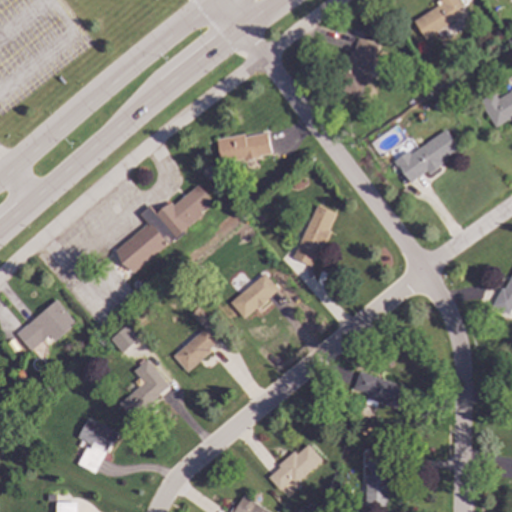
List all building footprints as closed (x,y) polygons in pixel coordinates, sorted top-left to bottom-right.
[(458,0),(462,6),(458,9),(462,15),(425,39),(413,21),(441,4),(438,1),(439,0),(458,0)] [(503,38),(498,42),(493,34),(498,30),(503,38)] [(378,45),(359,97),(337,89),(350,52),(353,53),(358,38),(378,45)] [(456,90),(448,96),(443,88),(451,83),(456,90)] [(511,117),(495,128),(478,101),(493,92),(497,98),(511,88),(511,117)] [(442,103),(439,110),(432,108),(434,100),(442,103)] [(458,148),(444,158),(446,161),(438,166),(439,168),(429,175),(426,171),(411,182),(412,183),(411,184),(399,168),(398,169),(392,161),(407,150),(410,154),(445,129),(458,148)] [(271,154),(259,156),(259,157),(243,161),(243,159),(221,163),(216,139),(244,134),(244,137),(267,133),(271,154)] [(211,202),(200,211),(203,214),(181,233),(183,235),(175,241),(174,239),(134,273),(115,250),(146,224),(138,214),(149,205),(156,213),(170,202),(173,205),(197,185),(211,202)] [(335,214),(327,230),(330,231),(323,246),(320,245),(310,266),(291,257),(316,205),(335,214)] [(264,218),(261,222),(256,216),(259,213),(264,218)] [(255,271),(247,276),(244,271),(252,266),(255,271)] [(278,289),(266,299),(268,300),(258,309),(257,308),(243,319),(229,302),(264,273),(278,289)] [(511,306),(507,315),(491,306),(501,288),(503,290),(511,273),(511,306)] [(226,293),(219,298),(213,291),(220,286),(226,293)] [(76,324),(54,342),(49,335),(31,351),(16,333),(55,300),(76,324)] [(207,319),(199,325),(190,313),(198,307),(207,319)] [(218,341),(208,350),(210,352),(186,372),(172,356),(177,352),(173,347),(194,329),(198,333),(206,326),(218,341)] [(24,376),(15,380),(12,373),(20,369),(24,376)] [(168,385),(158,394),(159,395),(131,419),(118,404),(156,371),(168,385)] [(395,384),(394,386),(414,394),(407,412),(377,402),(375,407),(364,403),(367,394),(353,388),(358,372),(395,384)] [(46,403),(40,408),(35,403),(41,398),(46,403)] [(118,434),(108,453),(105,452),(94,473),(77,464),(86,447),(89,449),(91,445),(77,438),(87,418),(118,434)] [(321,461),(294,484),(290,480),(278,490),(267,477),(279,467),(277,465),(293,451),(296,454),(307,444),(321,461)] [(382,470),(380,470),(380,476),(387,476),(388,506),(365,506),(365,476),(369,476),(369,469),(367,470),(367,452),(382,452),(382,470)] [(267,511),(228,511),(232,507),(235,509),(243,496),(267,511)] [(76,511),(55,511),(55,503),(76,503),(76,511)]
